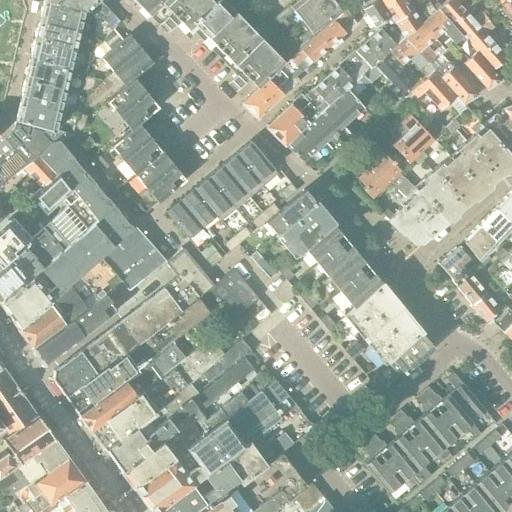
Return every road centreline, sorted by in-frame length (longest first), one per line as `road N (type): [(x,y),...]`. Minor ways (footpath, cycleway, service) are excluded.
road 1 (residential): [(408,282),(254,130)]
road 2 (residential): [(116,0),(254,130)]
road 3 (unknown): [(32,379),(176,287)]
road 4 (residential): [(178,245),(153,217),(254,130)]
road 5 (residential): [(511,183),(412,269),(408,282)]
road 6 (residential): [(8,138),(35,0)]
road 7 (residential): [(275,323),(364,422)]
road 8 (residential): [(364,422),(460,344)]
road 9 (residential): [(354,511),(318,468),(364,422)]
